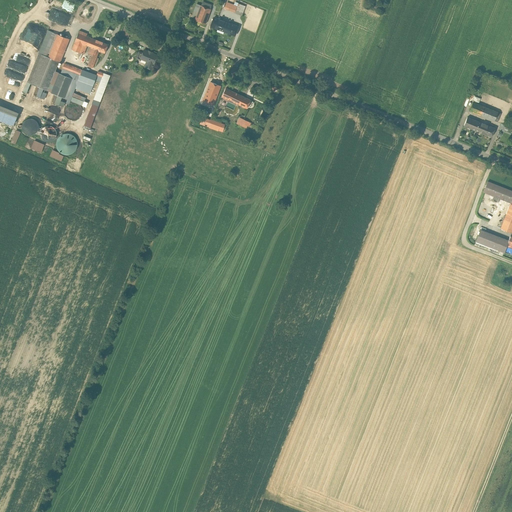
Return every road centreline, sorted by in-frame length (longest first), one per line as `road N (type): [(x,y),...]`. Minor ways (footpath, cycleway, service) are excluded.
road 1 (unclassified): [(511,165),(88,0)]
road 2 (track): [(511,263),(468,243),(493,158)]
